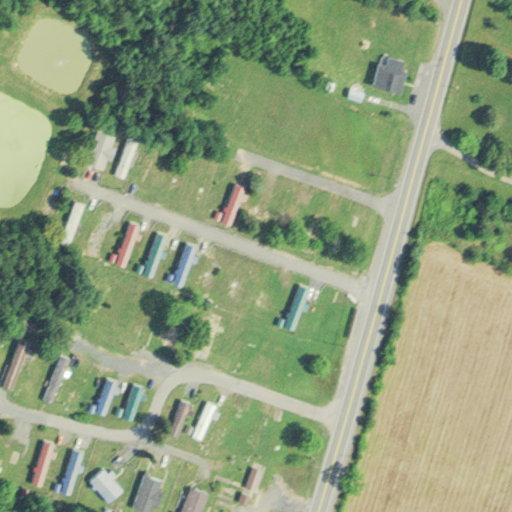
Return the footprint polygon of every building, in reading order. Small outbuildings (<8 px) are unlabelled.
[(372,0),(383,0),(398,5),(396,11),(372,2),(372,0)] [(378,8),(388,11),(387,16),(377,13),(378,8)] [(363,33),(372,36),(370,43),(361,41),(363,33)] [(379,56),(387,58),(389,50),(405,54),(403,63),(408,64),(402,85),(374,78),(379,56)] [(350,83),(364,87),(362,96),(348,92),(350,83)] [(227,118),(224,126),(182,112),(184,104),(227,118)] [(97,124),(115,130),(111,140),(116,142),(112,154),(108,153),(104,164),(86,158),(97,124)] [(129,134),(138,137),(125,172),(116,169),(129,134)] [(237,179),(245,182),(231,217),(223,214),(237,179)] [(76,196),(84,199),(69,240),(61,237),(76,196)] [(104,207),(113,210),(98,250),(90,247),(104,207)] [(132,217),(140,219),(126,260),(118,257),(132,217)] [(160,227),(167,230),(152,270),(145,267),(160,227)] [(189,238),(197,241),(183,280),(175,277),(189,238)] [(302,280),(311,283),(294,324),(286,320),(302,280)] [(165,340),(174,343),(189,302),(179,298),(165,340)] [(214,311),(222,314),(209,354),(200,351),(214,311)] [(20,334),(29,337),(13,385),(4,382),(20,334)] [(62,349),(71,353),(53,397),(44,393),(62,349)] [(85,365),(92,368),(78,405),(71,403),(85,365)] [(109,374),(119,377),(117,382),(120,383),(118,387),(116,387),(107,409),(96,405),(109,374)] [(135,380),(143,382),(132,413),(124,410),(135,380)] [(184,394),(191,397),(179,429),(171,426),(184,394)] [(208,395),(217,399),(201,434),(192,431),(208,395)] [(215,440),(231,402),(240,405),(223,444),(215,440)] [(189,419),(194,421),(191,429),(186,426),(189,419)] [(46,435),(55,438),(42,478),(33,476),(46,435)] [(228,438),(233,440),(230,447),(225,445),(228,438)] [(75,444),(84,447),(71,486),(62,483),(75,444)] [(254,461),(262,464),(255,484),(247,481),(254,461)] [(91,474),(108,495),(121,484),(112,474),(115,471),(111,467),(109,469),(104,463),(91,474)] [(145,469),(163,475),(160,484),(164,485),(158,501),(154,499),(151,508),(133,501),(145,469)] [(180,511),(192,481),(209,488),(199,511),(180,511)] [(243,487),(250,490),(247,498),(240,495),(243,487)]
